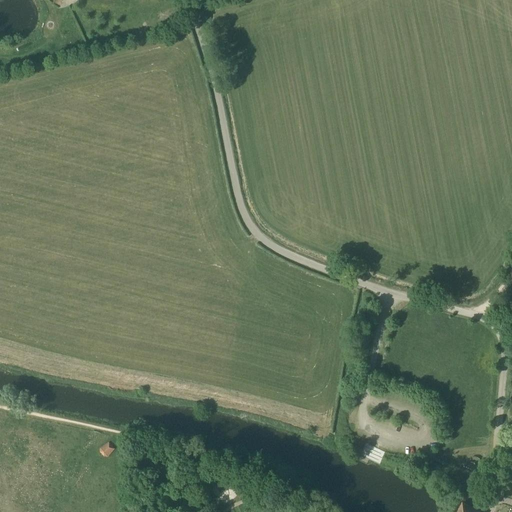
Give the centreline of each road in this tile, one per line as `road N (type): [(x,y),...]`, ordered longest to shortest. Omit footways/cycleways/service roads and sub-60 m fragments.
road 1 (unclassified): [(186,0),(206,50),(240,205),(261,239),(385,292),(478,316)]
road 2 (unclassified): [(491,511),(504,338),(478,316)]
